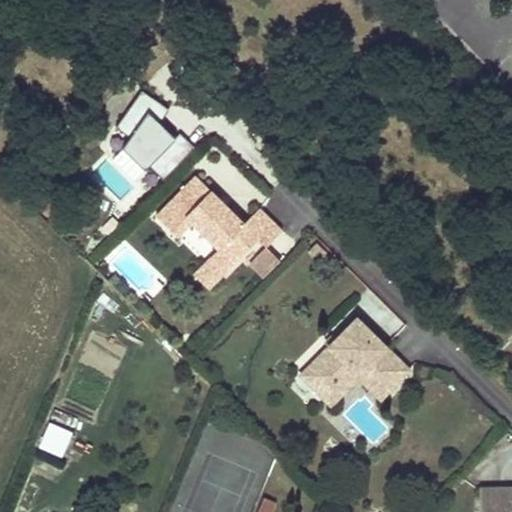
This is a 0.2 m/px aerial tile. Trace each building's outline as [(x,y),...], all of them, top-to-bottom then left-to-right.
[(182,136),(177,141),(161,126),(171,112),(144,94),(118,130),(132,140),(124,151),(147,173),(151,169),(165,183),(196,151),(182,136)] [(269,249),(285,232),(261,210),(246,225),(229,208),(226,212),(219,205),(222,201),(198,178),(158,219),(180,240),(196,224),(223,250),(214,259),(229,274),(261,241),(269,249)] [(229,208),(222,201),(219,205),(226,212),(229,208)] [(180,240),(158,219),(148,230),(170,251),(180,240)] [(279,263),(265,249),(249,265),(262,279),(279,263)] [(229,274),(214,259),(197,277),(212,292),(229,274)] [(355,320),(298,376),(323,400),(358,366),(387,394),(407,371),(355,320)] [(358,380),(380,402),(387,394),(358,366),(323,400),(330,408),(358,380)] [(74,433),(50,423),(39,448),(64,458),(74,433)] [(511,511),(511,490),(482,491),(482,511),(511,511)]
